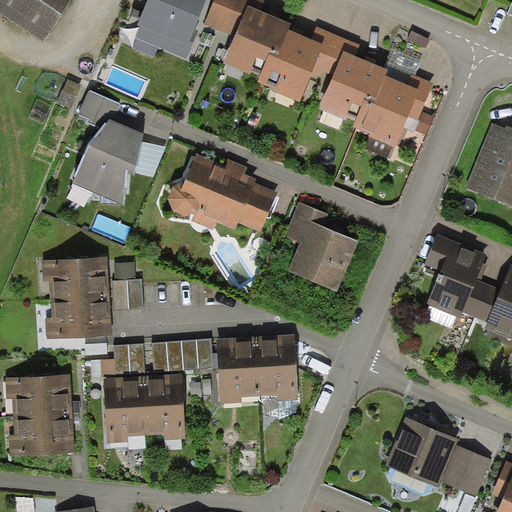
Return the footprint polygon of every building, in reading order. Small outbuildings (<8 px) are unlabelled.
[(72,0),(0,0),(0,12),(44,43),(72,0)] [(206,0),(147,0),(137,26),(140,27),(132,46),(154,55),(159,46),(187,57),(198,31),(195,29),(206,0)] [(249,6),(260,11),(264,0),(215,0),(205,24),(236,36),(249,6)] [(278,58),(290,31),(292,24),(273,16),(260,11),(249,6),(236,36),(225,64),(251,75),(252,72),(261,76),(270,55),(278,58)] [(361,44),(318,26),(312,40),(324,45),(313,72),(333,80),(345,51),(356,56),(361,44)] [(302,36),(290,31),(278,58),(270,55),(261,76),(259,82),(275,89),(275,91),(300,102),(313,72),(324,45),(312,40),(302,36)] [(431,39),(412,31),(408,40),(427,48),(431,39)] [(423,61),(396,49),(387,69),(390,70),(387,77),(393,79),(412,87),(417,76),(423,61)] [(377,101),(387,77),(390,70),(387,69),(369,61),(356,56),(345,51),(333,80),(321,110),(346,121),(348,117),(357,121),(367,97),(377,101)] [(417,76),(412,87),(419,90),(409,115),(420,120),(423,111),(435,83),(417,76)] [(393,79),(387,77),(377,101),(367,97),(357,121),(355,126),(371,133),(370,136),(396,147),(409,115),(419,90),(412,87),(393,79)] [(110,119),(115,122),(121,104),(90,90),(80,115),(89,119),(88,122),(101,128),(110,119)] [(435,117),(423,111),(420,120),(415,129),(427,134),(435,117)] [(115,122),(110,119),(101,128),(90,145),(74,182),(124,205),(129,173),(135,175),(135,172),(142,142),(145,133),(115,122)] [(511,127),(507,125),(506,127),(492,122),(466,188),(511,205),(511,127)] [(166,146),(142,142),(135,172),(155,176),(166,146)] [(238,163),(229,159),(227,166),(197,153),(187,180),(186,179),(185,182),(174,185),(168,197),(174,211),(187,216),(196,213),(193,220),(214,229),(218,221),(236,229),(239,222),(256,182),(257,179),(245,174),(248,167),(238,163)] [(278,192),(256,182),(239,222),(261,231),(278,192)] [(329,214),(300,202),(285,236),(301,242),(288,271),(338,293),(360,241),(339,232),(324,225),(329,214)] [(488,254),(437,234),(424,264),(441,271),(427,305),(461,318),(464,312),(477,279),(480,271),(488,254)] [(108,257),(43,260),(44,282),(50,281),(52,303),(110,300),(109,282),(108,257)] [(115,263),(116,279),(136,279),(136,262),(115,263)] [(511,265),(510,265),(504,281),(500,289),(487,321),(484,328),(511,339),(511,265)] [(116,279),(114,280),(115,309),(144,308),(143,279),(136,279),(116,279)] [(500,289),(477,279),(464,312),(487,321),(500,289)] [(111,317),(110,300),(52,303),(52,319),(46,319),(47,338),(112,335),(111,317)] [(256,336),(259,395),(278,394),(278,400),(299,399),(295,334),(274,335),(256,336)] [(241,396),(259,395),(256,336),(237,337),(216,338),(220,403),(242,402),(241,396)] [(211,339),(153,343),(155,372),(213,368),(211,339)] [(107,354),(107,343),(85,344),(86,355),(107,354)] [(116,359),(117,374),(145,372),(143,344),(115,345),(116,359)] [(102,375),(117,374),(116,359),(92,360),(93,377),(102,376),(102,375)] [(143,376),(146,435),(165,434),(165,440),(186,439),(182,373),(161,375),(143,376)] [(71,376),(5,379),(6,399),(13,399),(14,419),(73,417),(72,398),(71,376)] [(128,436),(146,435),(143,376),(124,377),(103,378),(107,443),(129,441),(128,436)] [(212,394),(211,378),(204,379),(204,395),(212,394)] [(201,394),(201,382),(192,382),(192,394),(201,394)] [(73,429),(73,417),(14,419),(15,436),(9,437),(10,457),(74,454),(73,429)] [(430,428),(407,419),(387,466),(439,487),(441,482),(456,445),(458,440),(430,428)] [(492,460),(456,445),(441,482),(477,497),(492,460)] [(511,478),(511,461),(506,460),(491,494),(503,499),(511,478)] [(511,511),(511,478),(503,499),(497,511),(511,511)]
